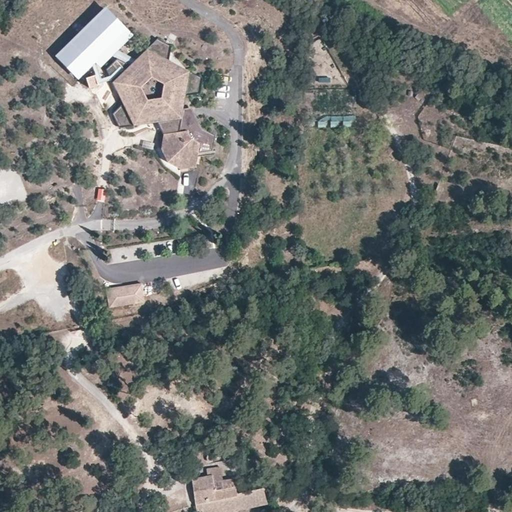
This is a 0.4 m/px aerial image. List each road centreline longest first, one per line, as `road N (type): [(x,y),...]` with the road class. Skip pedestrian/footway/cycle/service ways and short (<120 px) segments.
road 1 (track): [(290,511),(311,482),(330,353),(386,276),(416,203),(400,145),(317,22),(327,0)]
road 2 (unclassified): [(189,0),(228,27),(237,46),(225,183),(176,217),(60,232),(0,262)]
road 3 (track): [(82,30),(59,24),(44,31),(40,44),(41,60),(97,109),(105,129),(93,224)]
road 4 (track): [(345,0),(511,80)]
